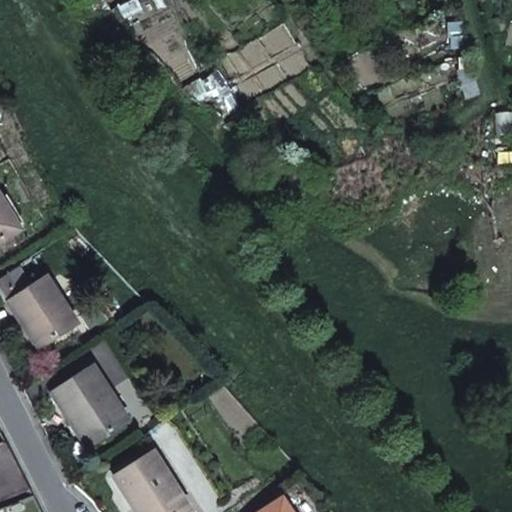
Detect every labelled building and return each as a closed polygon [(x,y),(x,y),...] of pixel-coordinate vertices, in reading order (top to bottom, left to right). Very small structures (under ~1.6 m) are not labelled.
[(0,203),(0,241),(18,231),(0,203)] [(45,279),(4,303),(34,348),(73,324),(45,279)] [(90,368),(51,394),(87,448),(126,422),(90,368)] [(0,501),(29,491),(4,442),(0,443),(0,501)] [(114,476),(131,505),(136,502),(142,511),(184,511),(187,511),(150,454),(114,476)] [(287,511),(279,500),(261,511),(287,511)]
